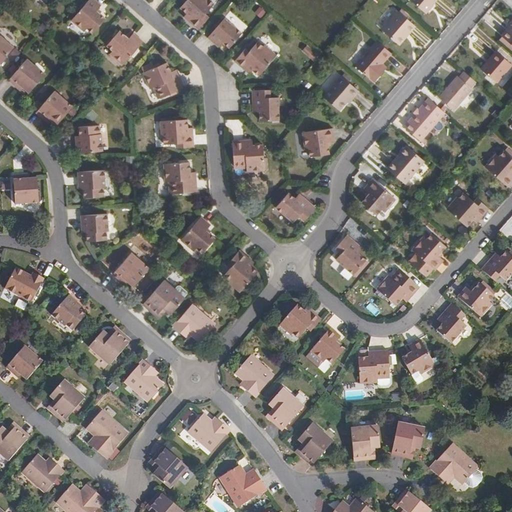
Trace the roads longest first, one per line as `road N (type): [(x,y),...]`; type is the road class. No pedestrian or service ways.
road 1 (residential): [(487,0),(343,162),(337,210),(291,267)]
road 2 (residential): [(291,267),(232,211),(220,184),(213,81),(202,58),(133,0)]
road 3 (residential): [(291,267),(365,327),(401,328),(511,205)]
road 4 (residential): [(56,238),(66,261),(196,380)]
road 5 (residential): [(0,385),(128,496)]
road 6 (residential): [(0,110),(54,155),(56,238)]
road 7 (residential): [(291,267),(196,380)]
road 8 (residential): [(196,380),(255,430),(296,482)]
road 9 (residential): [(196,380),(134,453),(128,496)]
